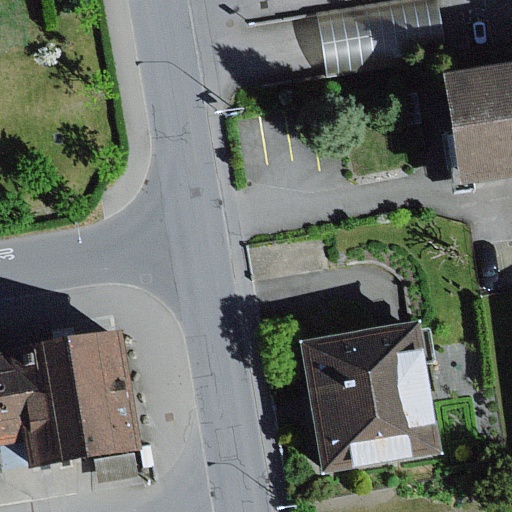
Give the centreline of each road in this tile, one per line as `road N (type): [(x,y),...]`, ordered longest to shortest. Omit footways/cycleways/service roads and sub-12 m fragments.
road 1 (residential): [(198,243),(244,511)]
road 2 (residential): [(158,0),(198,243)]
road 3 (residential): [(198,243),(0,274)]
